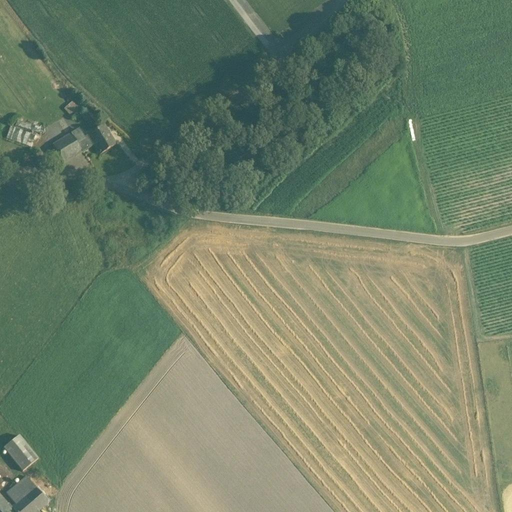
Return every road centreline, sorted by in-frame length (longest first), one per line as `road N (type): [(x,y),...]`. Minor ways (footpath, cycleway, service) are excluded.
road 1 (unclassified): [(511,231),(451,247),(192,214),(108,182)]
road 2 (unclassified): [(108,182),(293,51),(347,0)]
